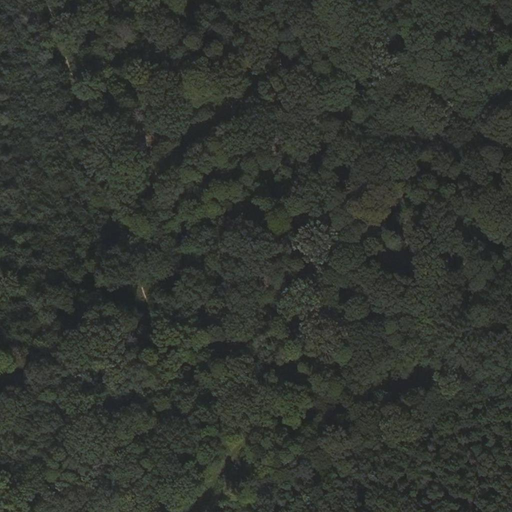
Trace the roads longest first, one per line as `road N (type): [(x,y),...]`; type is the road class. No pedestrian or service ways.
road 1 (track): [(207,484),(45,0)]
road 2 (track): [(192,511),(470,85)]
